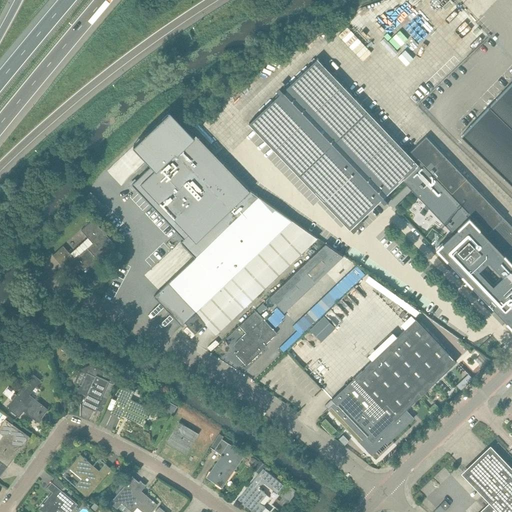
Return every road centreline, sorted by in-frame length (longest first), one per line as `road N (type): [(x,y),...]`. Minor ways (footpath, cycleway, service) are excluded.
road 1 (unclassified): [(384,491),(120,314),(49,290)]
road 2 (unknown): [(225,126),(505,373)]
road 3 (motorway): [(0,168),(138,50),(215,0)]
road 4 (residential): [(205,497),(74,426),(60,432),(3,511)]
road 5 (tertiary): [(384,491),(511,367)]
road 6 (motorway): [(0,126),(106,0)]
road 7 (unknown): [(320,401),(409,308)]
